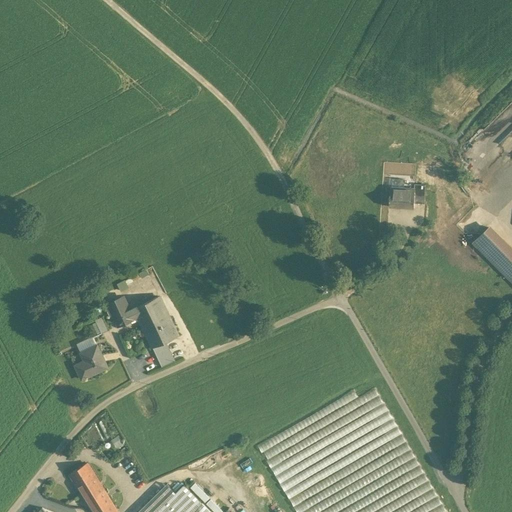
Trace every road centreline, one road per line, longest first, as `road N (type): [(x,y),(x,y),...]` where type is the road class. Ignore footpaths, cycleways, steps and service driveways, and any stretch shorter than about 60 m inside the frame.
road 1 (unclassified): [(468,511),(339,298),(102,403),(9,511)]
road 2 (track): [(109,0),(257,136),(339,298)]
